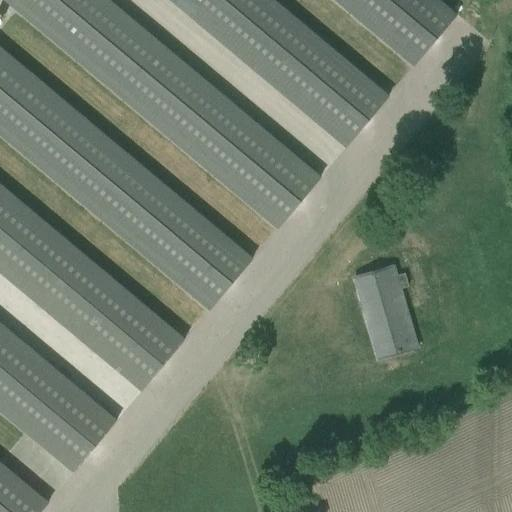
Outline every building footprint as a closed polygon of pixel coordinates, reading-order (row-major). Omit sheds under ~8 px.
[(322,179),(108,0),(1,0),(277,231),(322,179)] [(391,98),(274,0),(167,0),(347,150),(391,98)] [(454,16),(434,0),(331,0),(412,67),(454,16)] [(254,257),(0,46),(0,135),(210,310),(254,257)] [(184,337),(0,184),(0,272),(141,389),(184,337)] [(414,347),(393,263),(352,274),(373,358),(414,347)] [(119,421),(0,323),(0,411),(75,474),(119,421)] [(40,511),(49,502),(0,460),(0,511),(40,511)]
